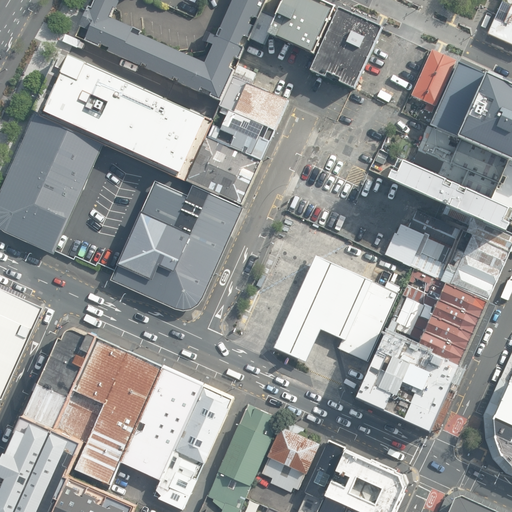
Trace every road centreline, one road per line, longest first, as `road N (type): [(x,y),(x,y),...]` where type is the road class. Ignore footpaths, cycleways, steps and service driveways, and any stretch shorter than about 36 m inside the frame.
road 1 (residential): [(200,349),(315,89)]
road 2 (trunk): [(200,349),(443,462)]
road 3 (tertiary): [(443,462),(511,310)]
road 4 (residential): [(65,290),(0,432)]
road 5 (trunk): [(65,290),(200,349)]
